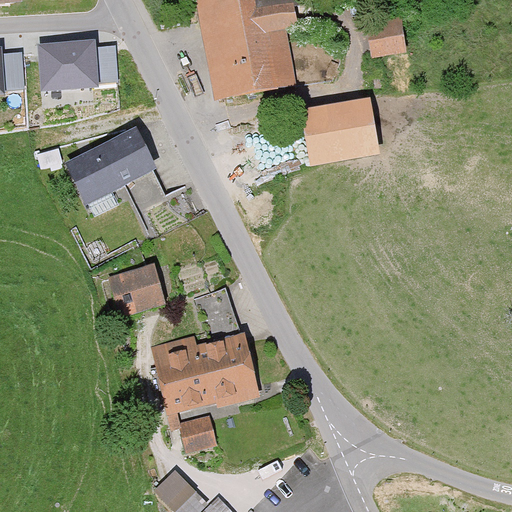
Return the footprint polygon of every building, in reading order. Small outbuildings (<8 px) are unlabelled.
[(248,0),(189,0),(208,101),(291,86),(281,33),(310,28),(305,1),(251,11),(248,0)] [(398,26),(361,30),(365,62),(402,58),(398,26)] [(97,80),(93,40),(41,44),(44,84),(97,80)] [(371,157),(361,103),(295,115),(305,169),(371,157)] [(132,136),(62,172),(80,206),(150,170),(132,136)] [(159,307),(147,268),(104,281),(116,320),(159,307)] [(237,333),(149,353),(164,419),(252,398),(237,333)] [(215,446),(207,418),(177,427),(185,455),(215,446)] [(176,511),(191,499),(171,474),(145,496),(159,511),(176,511)]
